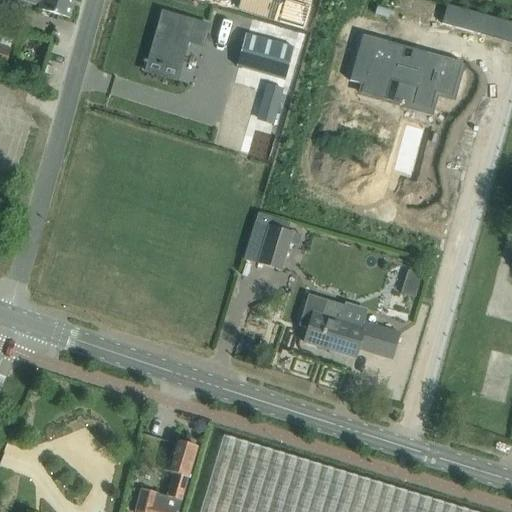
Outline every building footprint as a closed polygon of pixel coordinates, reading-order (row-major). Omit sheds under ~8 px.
[(0,0),(68,19),(73,0),(0,0)] [(447,5),(441,24),(479,35),(485,15),(447,5)] [(162,12),(148,61),(179,70),(187,42),(202,47),(208,26),(162,12)] [(294,48),(244,34),(235,67),(285,81),(294,48)] [(362,35),(352,71),(366,74),(360,94),(386,101),(391,81),(417,89),(413,104),(431,109),(436,94),(453,98),(462,63),(427,53),(425,61),(415,59),(413,64),(401,61),(405,47),(362,35)] [(0,64),(4,66),(9,51),(0,48),(0,64)] [(278,101),(267,98),(260,121),(272,125),(278,101)] [(269,226),(257,264),(280,271),(292,233),(269,226)] [(303,343),(354,358),(357,349),(390,359),(398,333),(364,323),(362,328),(340,321),(344,309),(308,298),(299,328),(307,331),(303,343)] [(199,511),(475,511),(223,436),(199,511)] [(172,475),(166,496),(166,497),(141,490),(134,511),(178,511),(197,448),(175,441),(166,473),(172,475)]
